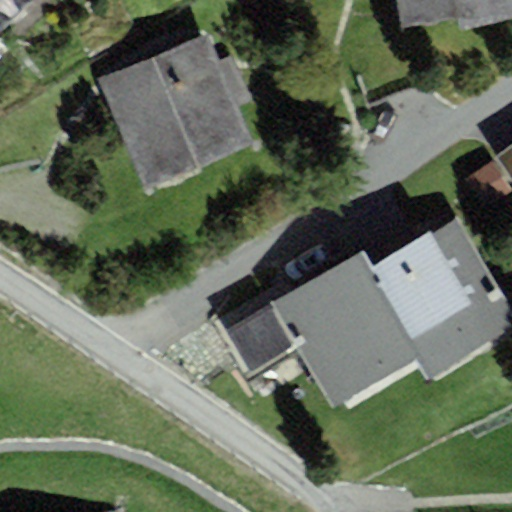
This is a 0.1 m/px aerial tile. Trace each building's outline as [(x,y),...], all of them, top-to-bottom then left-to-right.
[(0,0),(0,27),(28,0),(0,0)] [(465,30),(511,21),(511,0),(397,0),(403,29),(463,18),(465,30)] [(207,35),(153,57),(199,167),(253,145),(207,35)] [(146,189),(199,167),(153,57),(100,79),(146,189)] [(511,146),(496,158),(511,180),(511,146)] [(511,191),(492,162),(467,179),(487,208),(511,191)] [(511,313),(457,218),(371,267),(423,357),(434,377),(511,331),(511,313)] [(332,410),(423,357),(371,267),(362,253),(226,331),(249,372),(295,346),(332,410)]
